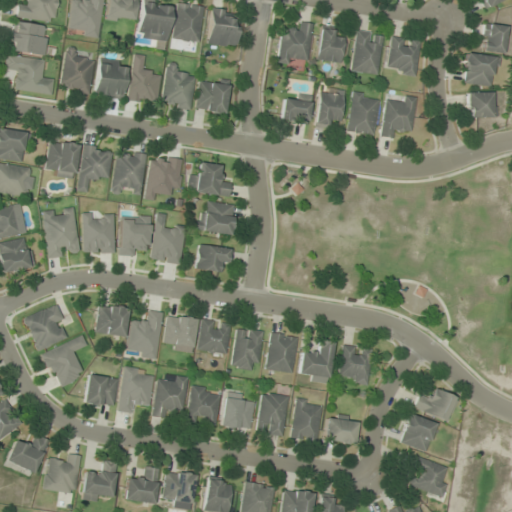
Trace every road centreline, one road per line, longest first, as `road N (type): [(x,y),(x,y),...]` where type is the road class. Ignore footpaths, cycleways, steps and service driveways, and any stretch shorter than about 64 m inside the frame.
road 1 (residential): [(511,412),(470,392),(405,333),(366,318),(86,276),(0,305)]
road 2 (residential): [(511,138),(450,159),(390,166),(0,105)]
road 3 (residential): [(368,477),(107,439),(53,415)]
road 4 (residential): [(259,0),(247,96),(264,210),(250,299)]
road 5 (residential): [(420,343),(382,396),(368,477)]
road 6 (residential): [(443,18),(435,89),(450,159)]
